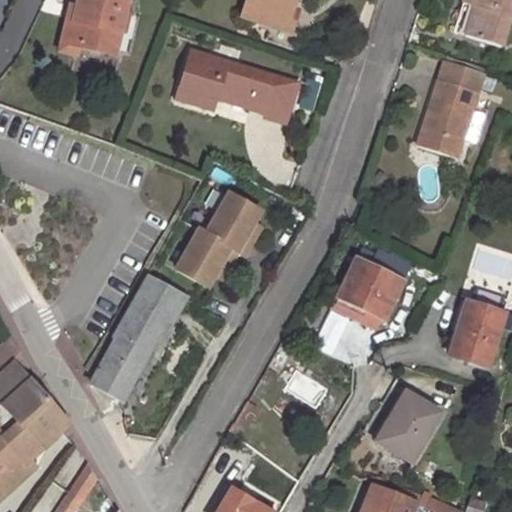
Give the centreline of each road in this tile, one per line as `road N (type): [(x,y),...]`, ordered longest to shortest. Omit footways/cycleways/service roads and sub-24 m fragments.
road 1 (residential): [(394,0),(326,216),(154,511)]
road 2 (unclassified): [(0,272),(137,511)]
